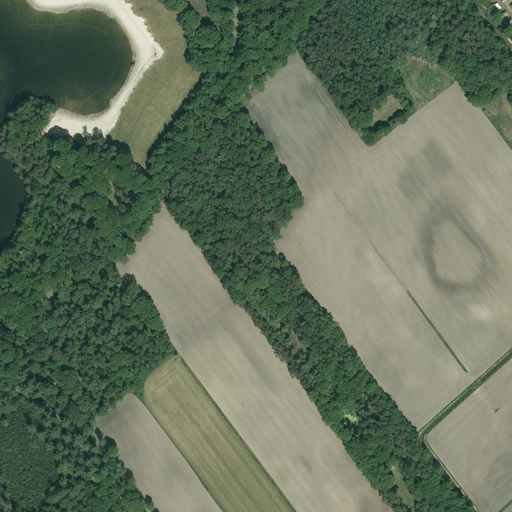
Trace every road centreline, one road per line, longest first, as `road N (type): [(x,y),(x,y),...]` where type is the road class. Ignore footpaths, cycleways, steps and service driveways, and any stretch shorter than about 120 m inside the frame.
road 1 (unclassified): [(0,323),(119,253),(244,93),(257,58),(252,0)]
road 2 (unclassified): [(149,511),(61,392),(0,360)]
